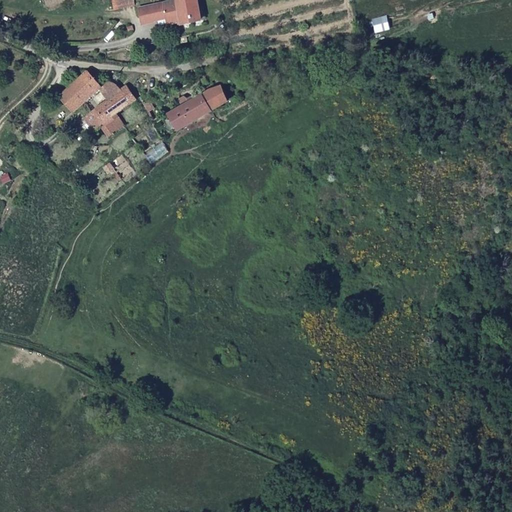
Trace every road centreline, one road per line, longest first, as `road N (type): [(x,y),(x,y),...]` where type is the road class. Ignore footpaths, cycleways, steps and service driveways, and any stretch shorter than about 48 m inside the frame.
road 1 (track): [(384,511),(0,337)]
road 2 (residential): [(0,34),(74,63),(157,69),(204,62)]
